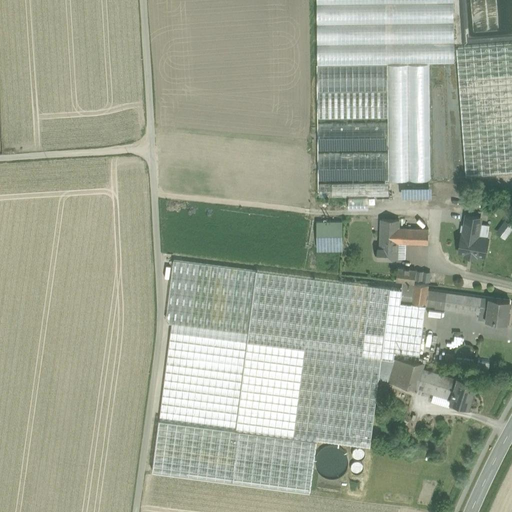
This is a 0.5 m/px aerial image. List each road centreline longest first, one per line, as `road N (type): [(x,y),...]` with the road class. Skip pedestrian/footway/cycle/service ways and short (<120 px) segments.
road 1 (unclassified): [(150,149),(160,320),(137,511)]
road 2 (unclassified): [(0,158),(150,149)]
road 3 (unclassified): [(142,0),(150,149)]
